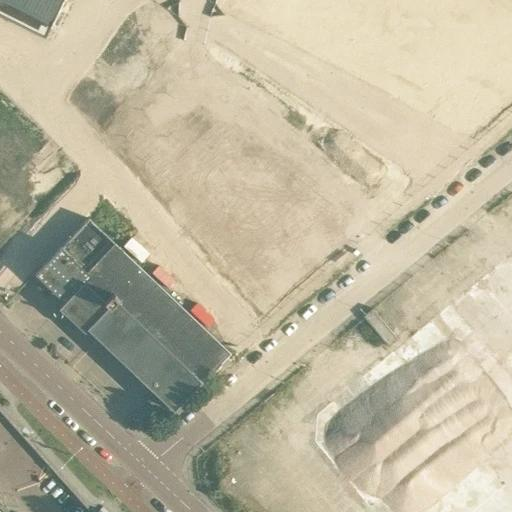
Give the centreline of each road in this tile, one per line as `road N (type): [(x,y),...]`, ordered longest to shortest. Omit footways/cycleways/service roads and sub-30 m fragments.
road 1 (residential): [(147,473),(511,159)]
road 2 (residential): [(147,473),(0,332)]
